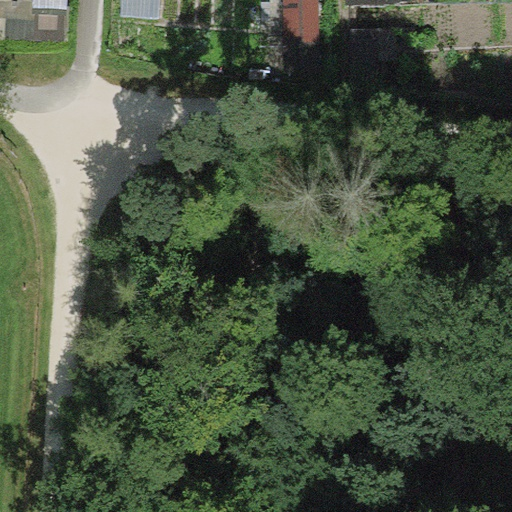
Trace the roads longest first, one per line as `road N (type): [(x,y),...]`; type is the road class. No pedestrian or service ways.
road 1 (track): [(80,109),(332,128),(511,154)]
road 2 (track): [(53,511),(80,109)]
